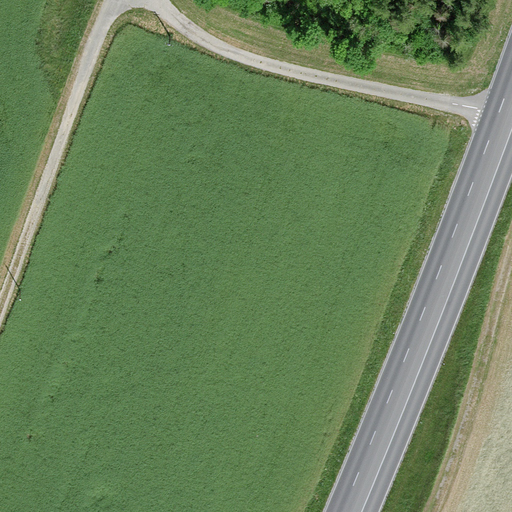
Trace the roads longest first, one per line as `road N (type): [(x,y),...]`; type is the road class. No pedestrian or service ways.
road 1 (primary): [(511,102),(351,511)]
road 2 (track): [(0,300),(114,0)]
